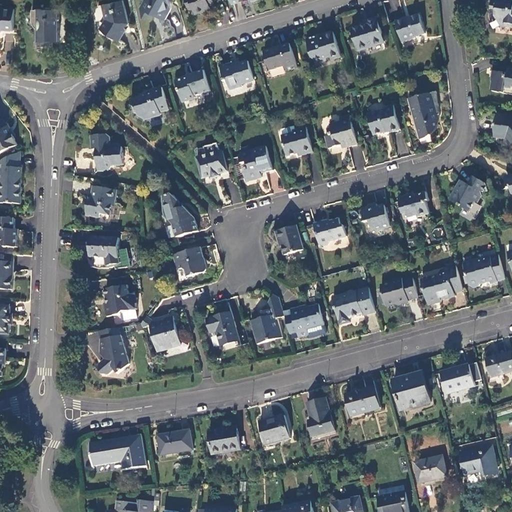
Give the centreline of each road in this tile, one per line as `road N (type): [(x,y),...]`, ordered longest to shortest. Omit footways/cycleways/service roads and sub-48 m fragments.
road 1 (residential): [(43,418),(211,397),(511,316)]
road 2 (residential): [(238,252),(253,216),(424,168),(451,149),(465,126),(450,0)]
road 3 (tertiary): [(43,418),(55,93)]
road 4 (residential): [(337,0),(55,93)]
